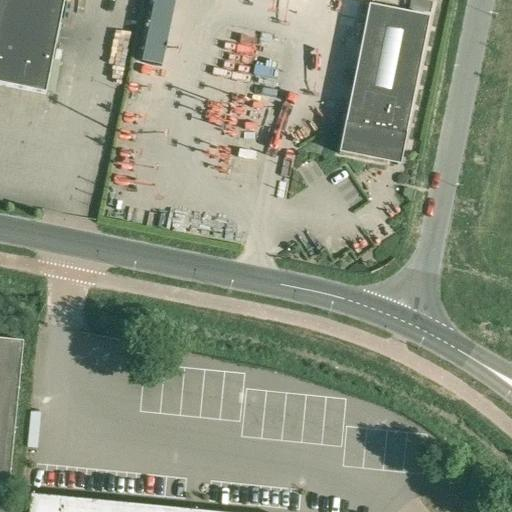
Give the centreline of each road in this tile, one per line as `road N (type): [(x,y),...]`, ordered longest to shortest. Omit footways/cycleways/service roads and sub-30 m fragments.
road 1 (unclassified): [(410,323),(332,297),(0,227)]
road 2 (unclassified): [(410,323),(480,0)]
